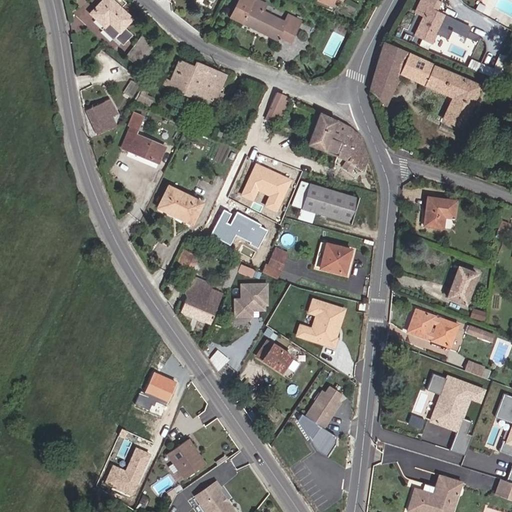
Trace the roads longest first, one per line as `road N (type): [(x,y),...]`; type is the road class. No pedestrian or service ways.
road 1 (secondary): [(299,511),(119,248),(77,141),(52,0)]
road 2 (residential): [(354,511),(389,205),(383,165)]
road 3 (residential): [(146,0),(199,45),(323,98),(360,102)]
road 4 (residential): [(511,197),(383,165)]
